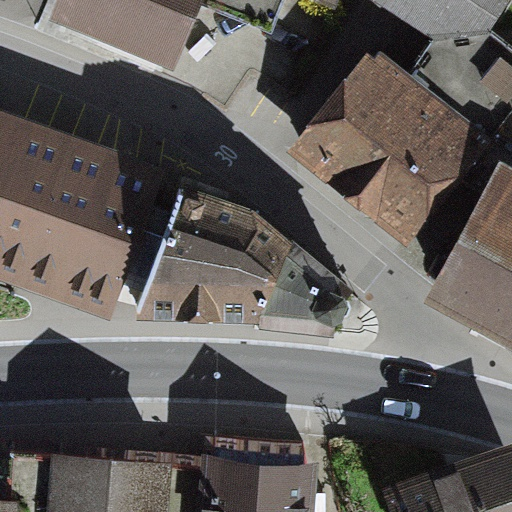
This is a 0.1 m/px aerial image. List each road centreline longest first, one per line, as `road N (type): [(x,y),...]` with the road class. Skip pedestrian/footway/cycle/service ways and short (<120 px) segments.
road 1 (unclassified): [(0,49),(149,102),(214,139),(389,290),(416,326),(441,400)]
road 2 (primary): [(0,374),(186,369),(441,400)]
